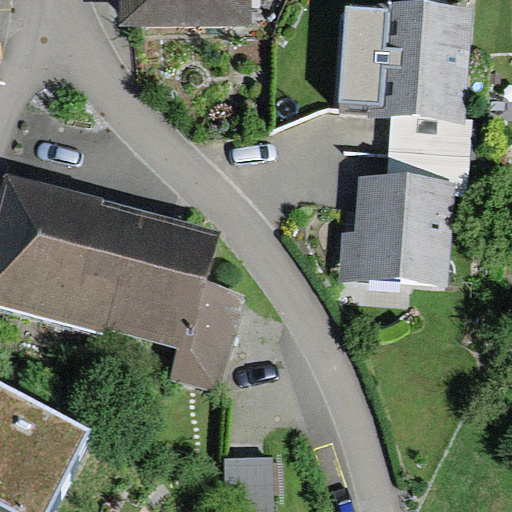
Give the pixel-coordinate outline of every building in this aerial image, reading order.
[(124,0),(125,21),(251,19),(251,0),(124,0)] [(460,20),(371,17),(368,121),(389,122),(388,158),(463,161),(464,132),(456,131),(460,20)] [(387,191),(356,190),(353,298),(445,300),(448,200),(462,200),(463,164),(388,162),(387,191)] [(216,234),(8,175),(0,201),(0,305),(102,335),(104,326),(182,348),(172,386),(215,398),(245,293),(202,281),(216,234)] [(52,511),(88,446),(1,399),(0,400),(0,511),(52,511)] [(265,511),(265,474),(222,475),(222,511),(265,511)]
